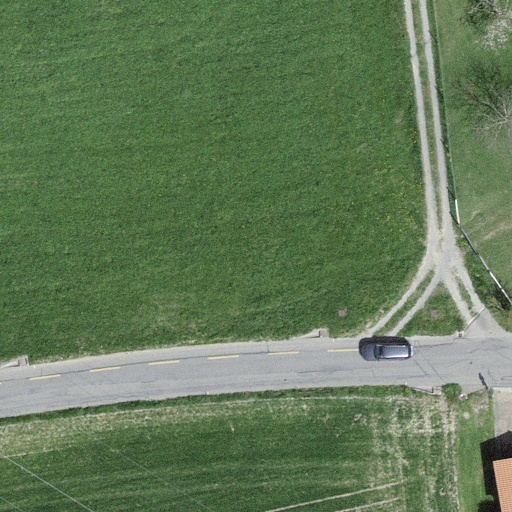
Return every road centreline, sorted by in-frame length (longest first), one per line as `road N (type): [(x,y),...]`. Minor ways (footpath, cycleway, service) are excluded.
road 1 (tertiary): [(0,403),(263,372),(511,363)]
road 2 (track): [(413,0),(454,362)]
